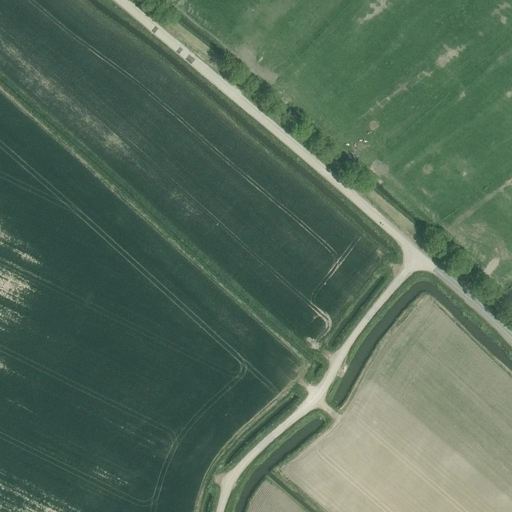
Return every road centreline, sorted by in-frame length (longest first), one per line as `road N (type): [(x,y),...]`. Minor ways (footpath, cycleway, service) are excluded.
road 1 (unclassified): [(418,254),(119,0)]
road 2 (unclassified): [(218,511),(233,472),(312,400),(365,316),(418,254)]
road 3 (unclassified): [(511,339),(418,254)]
